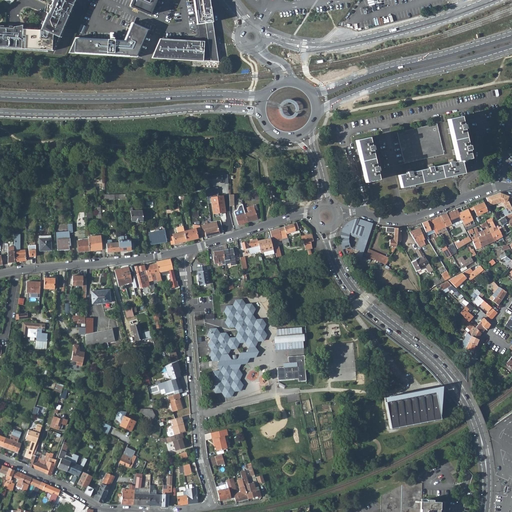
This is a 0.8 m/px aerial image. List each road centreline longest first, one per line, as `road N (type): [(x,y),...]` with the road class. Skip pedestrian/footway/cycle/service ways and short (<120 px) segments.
road 1 (tertiary): [(332,249),(352,288),(458,388),(484,452),(484,511)]
road 2 (secondary): [(267,93),(0,96)]
road 3 (secondary): [(0,114),(227,108),(261,116)]
road 4 (residential): [(181,251),(205,504)]
road 5 (tertiary): [(497,0),(333,47),(267,38)]
road 6 (secondary): [(511,36),(310,93)]
road 7 (secondary): [(315,116),(363,90),(511,49)]
road 8 (residential): [(161,511),(104,510),(0,459)]
road 9 (residential): [(17,270),(181,251)]
road 10 (residential): [(501,186),(401,219),(347,212)]
road 11 (residential): [(181,251),(304,214)]
